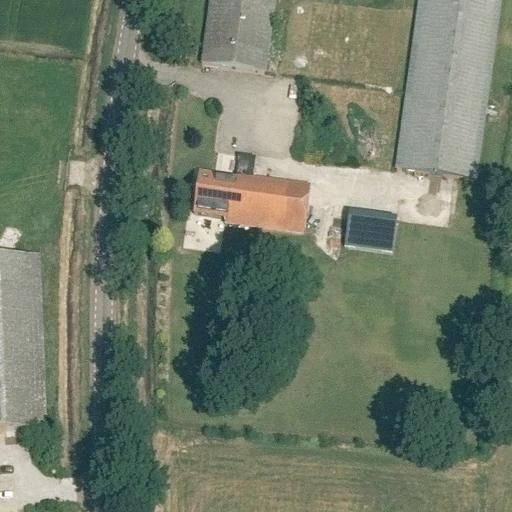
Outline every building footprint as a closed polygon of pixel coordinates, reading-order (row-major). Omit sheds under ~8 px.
[(265,75),(275,0),(210,0),(202,66),(265,75)] [(476,182),(500,0),(420,0),(397,171),(476,182)] [(311,187),(253,179),(256,159),(239,157),(236,180),(200,175),(194,216),(229,221),(228,226),(304,237),(311,187)] [(399,257),(406,228),(358,217),(351,247),(399,257)] [(0,432),(46,431),(39,257),(0,258),(0,432)]
